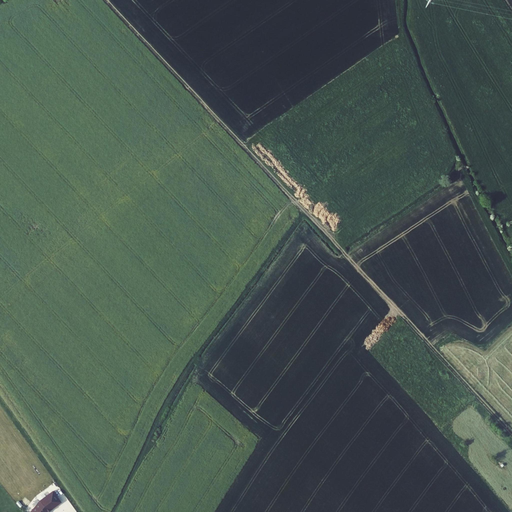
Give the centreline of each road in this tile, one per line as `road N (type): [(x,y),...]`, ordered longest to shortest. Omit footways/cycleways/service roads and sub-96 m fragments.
road 1 (track): [(511,434),(107,0)]
road 2 (track): [(303,212),(201,349),(112,511)]
